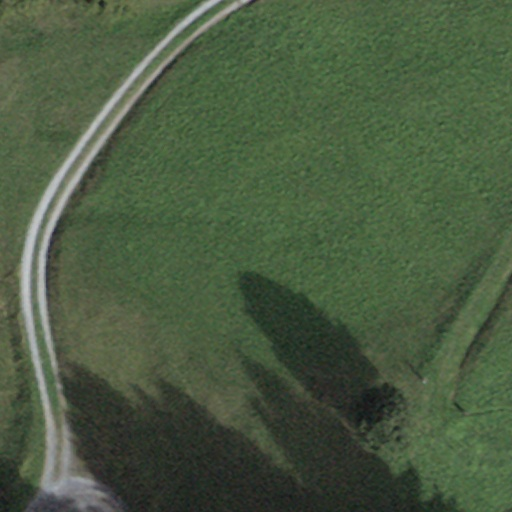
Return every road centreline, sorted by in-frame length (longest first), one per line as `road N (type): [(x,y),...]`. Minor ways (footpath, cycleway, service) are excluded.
road 1 (track): [(57,470),(54,403),(33,296),(50,214),(120,101),(172,46),(233,0)]
road 2 (track): [(511,248),(458,347),(437,412)]
